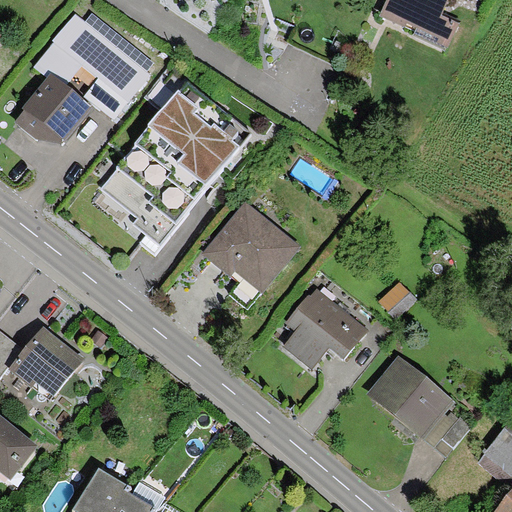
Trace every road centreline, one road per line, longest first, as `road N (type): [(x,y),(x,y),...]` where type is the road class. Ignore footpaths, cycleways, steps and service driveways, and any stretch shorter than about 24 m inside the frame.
road 1 (secondary): [(373,511),(0,205)]
road 2 (residential): [(132,0),(315,119)]
